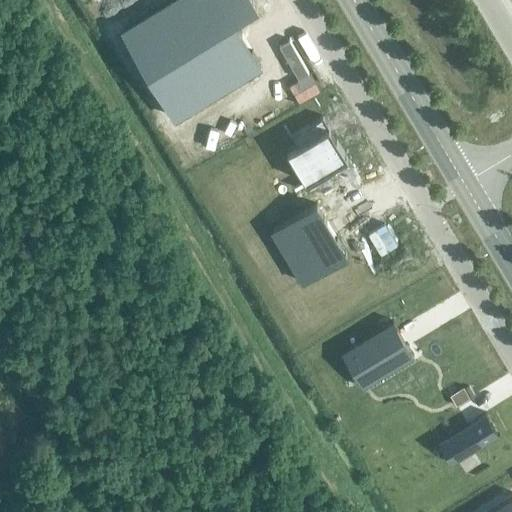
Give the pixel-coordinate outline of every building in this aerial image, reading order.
[(170,0),(114,34),(166,120),(253,68),(226,24),(250,10),(244,0),(170,0)] [(324,118),(283,142),(307,183),(348,159),(324,118)] [(316,203),(272,229),(302,281),(347,254),(316,203)] [(393,320),(341,351),(362,386),(414,355),(393,320)] [(463,386),(449,394),(455,404),(469,396),(463,386)] [(485,412),(439,439),(453,462),(498,434),(485,412)] [(511,511),(511,496),(485,511),(511,511)]
